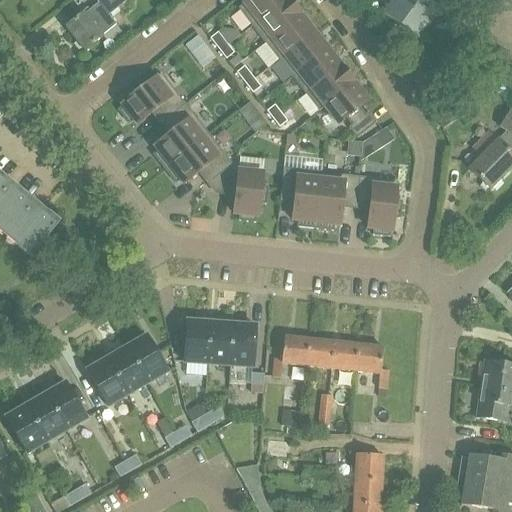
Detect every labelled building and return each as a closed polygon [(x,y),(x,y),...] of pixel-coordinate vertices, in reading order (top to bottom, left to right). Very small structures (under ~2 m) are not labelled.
[(285,0),(249,0),(238,9),(252,26),(285,0)] [(287,0),(285,0),(252,26),(265,43),(300,16),(287,0)] [(391,0),(382,13),(418,39),(446,0),(391,0)] [(462,0),(464,8),(476,7),(475,0),(462,0)] [(64,28),(83,52),(116,26),(98,4),(84,15),(83,13),(64,28)] [(314,33),(300,16),(265,43),(254,52),(267,69),(279,60),(314,33)] [(211,39),(219,49),(227,43),(219,33),(211,39)] [(327,50),(314,33),(279,60),(292,78),(327,50)] [(206,46),(200,37),(199,38),(187,47),(194,56),(206,47),(206,46)] [(235,53),(227,43),(219,49),(227,59),(235,53)] [(332,74),(340,68),(341,67),(327,50),(292,78),(306,95),(310,92),(332,74)] [(499,75),(511,82),(511,58),(510,58),(499,75)] [(421,60),(408,68),(433,109),(446,101),(429,73),(421,60)] [(237,73),(245,83),(253,78),(245,67),(237,73)] [(310,92),(323,108),(354,84),(340,68),(332,74),(310,92)] [(157,113),(164,122),(186,105),(161,74),(146,86),(142,81),(129,92),(133,97),(123,105),(124,107),(119,111),(129,124),(134,120),(138,124),(154,112),(157,113)] [(253,78),(245,83),(253,94),(261,88),(253,78)] [(350,128),(358,137),(376,123),(369,113),(364,117),(358,109),(368,102),(354,84),(323,108),(336,126),(347,118),(353,126),(350,128)] [(186,105),(164,122),(171,131),(171,134),(155,146),(159,151),(154,155),(166,169),(210,134),(186,105)] [(267,111),(274,119),(282,113),(275,105),(267,111)] [(282,113),(274,119),(280,128),(288,122),(282,113)] [(468,170),(490,191),(511,168),(511,115),(509,114),(501,128),(507,131),(498,141),(488,132),(471,149),(480,157),(468,170)] [(210,134),(166,169),(177,183),(182,179),(185,184),(203,170),(212,182),(233,164),(210,134)] [(286,145),(296,146),(297,137),(287,136),(286,145)] [(233,164),(212,182),(218,190),(235,192),(237,194),(234,214),(240,214),(240,221),(256,222),(257,216),(259,217),(260,204),(266,204),(268,187),(262,187),(264,171),(239,169),(239,164),(233,164)] [(322,173),(284,169),(281,201),(295,203),(293,220),(298,221),(298,227),(316,229),(322,173)] [(360,178),(322,173),(316,229),(334,231),(334,225),(340,225),(342,206),(345,204),(357,205),(360,178)] [(373,235),(390,237),(391,231),(393,231),(394,218),(401,219),(402,203),(396,202),(398,182),(360,178),(357,205),(371,207),(368,229),(374,229),(373,235)] [(0,232),(2,234),(16,245),(30,257),(58,223),(48,216),(47,217),(42,213),(28,202),(14,190),(0,179),(0,232)] [(210,324),(188,322),(185,362),(208,364),(210,324)] [(234,325),(210,324),(208,364),(232,366),(234,325)] [(232,366),(254,367),(257,327),(234,325),(232,366)] [(148,337),(128,348),(149,383),(168,372),(148,337)] [(284,363),(308,366),(311,340),(286,337),(283,360),(275,359),(273,377),(283,378),(284,363)] [(308,366),(332,369),(335,343),(311,340),(308,366)] [(332,369),(357,372),(360,345),(335,343),(332,369)] [(387,389),(388,389),(390,370),(382,369),(384,348),(360,345),(357,372),(381,374),(379,388),(387,389)] [(128,348),(108,360),(128,395),(149,383),(128,348)] [(128,395),(108,360),(88,372),(109,407),(128,395)] [(484,373),(482,386),(503,389),(503,391),(511,393),(511,361),(506,360),(505,362),(485,360),(485,362),(483,362),(482,372),(484,373)] [(252,385),(264,386),(264,375),(252,374),(252,385)] [(67,384),(48,395),(68,430),(88,419),(67,384)] [(478,419),(504,422),(506,405),(511,406),(511,393),(503,391),(503,389),(482,386),(482,387),(480,387),(479,394),(481,396),(480,407),(477,406),(476,416),(478,416),(478,419)] [(386,398),(387,389),(379,388),(378,398),(386,398)] [(68,430),(48,395),(27,407),(47,442),(68,430)] [(243,396),(244,419),(271,418),(270,395),(243,396)] [(317,425),(330,426),(332,397),(320,396),(317,425)] [(47,442),(27,407),(7,419),(28,454),(47,442)] [(218,408),(207,414),(212,424),(224,418),(218,408)] [(299,413),(282,411),(281,426),(297,427),(299,413)] [(198,433),(212,424),(207,414),(192,423),(198,433)] [(186,427),(176,433),(181,442),(192,436),(186,427)] [(181,442),(176,433),(165,439),(171,448),(181,442)] [(267,458),(288,460),(290,442),(268,440),(267,458)] [(354,479),(381,481),(383,456),(355,454),(354,479)] [(136,456),(125,462),(131,471),(141,465),(136,456)] [(492,511),(510,511),(511,503),(511,458),(502,457),(501,462),(469,457),(462,505),(493,510),(492,511)] [(120,478),(131,471),(125,462),(115,468),(120,478)] [(259,464),(239,468),(261,511),(272,511),(265,499),(263,490),(260,480),(259,472),(259,464)] [(302,478),(331,480),(331,468),(302,467),(302,478)] [(352,504),(380,506),(381,481),(354,479),(353,501),(346,501),(346,496),(335,496),(335,503),(352,504)] [(86,485),(75,491),(81,501),(92,494),(86,485)] [(44,511),(33,491),(17,500),(23,511),(44,511)] [(71,507),(81,501),(75,491),(65,497),(71,507)]
